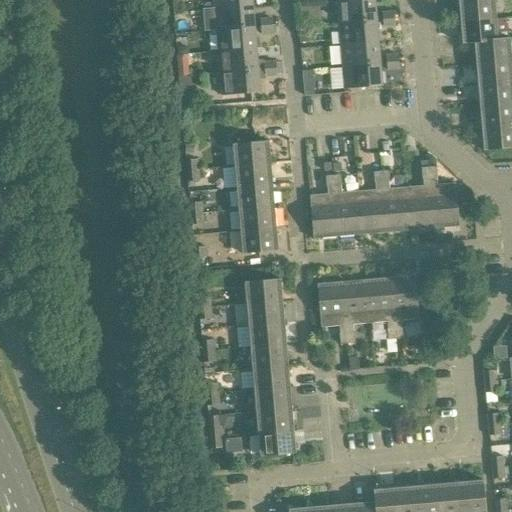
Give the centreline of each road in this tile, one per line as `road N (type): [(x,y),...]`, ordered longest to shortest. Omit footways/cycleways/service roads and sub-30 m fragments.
road 1 (residential): [(260,511),(256,480),(461,453),(473,432),(467,363),(511,284)]
road 2 (secondary): [(74,511),(0,288)]
road 3 (residential): [(511,215),(499,183),(424,120)]
road 4 (residential): [(294,128),(424,120)]
road 5 (residential): [(424,120),(418,0)]
